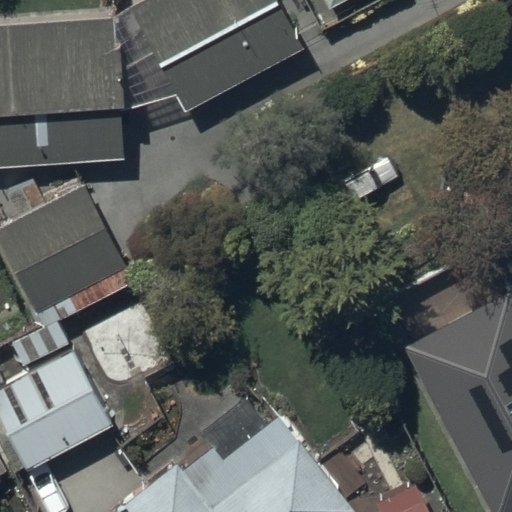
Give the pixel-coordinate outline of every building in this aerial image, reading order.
[(111,15),(0,21),(0,163),(121,157),(118,106),(176,76),(188,98),(294,42),(272,0),(135,0),(128,4),(150,44),(114,63),(111,15)] [(511,132),(482,148),(511,202),(511,132)] [(17,214),(0,222),(0,242),(40,325),(10,340),(21,362),(69,339),(58,316),(133,279),(85,180),(43,201),(31,178),(6,191),(17,214)] [(511,297),(507,288),(401,345),(491,511),(505,511),(511,508),(511,297)] [(111,422),(68,347),(6,382),(0,371),(0,421),(27,469),(111,422)] [(338,511),(348,504),(273,411),(263,420),(245,398),(199,436),(206,444),(179,466),(174,459),(108,511),(338,511)] [(431,511),(415,480),(376,499),(382,511),(431,511)]
